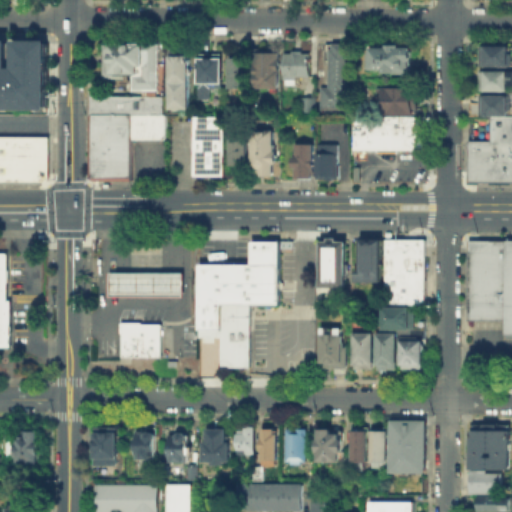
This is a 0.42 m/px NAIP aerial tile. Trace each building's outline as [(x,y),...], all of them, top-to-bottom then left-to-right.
[(7,66),(14,66),(14,39),(46,39),(47,107),(0,107),(0,39),(7,39),(7,66)] [(159,41),(159,88),(134,88),(134,78),(104,77),(104,41),(159,41)] [(330,89),(331,46),(351,46),(351,112),(326,112),(326,88),(330,89)] [(371,73),(371,47),(414,48),(414,73),(371,73)] [(511,49),(511,67),(483,67),(483,49),(511,49)] [(258,89),(258,52),(279,52),(279,89),(258,89)] [(311,56),(311,82),(287,82),(287,56),(311,56)] [(190,59),(190,109),(174,109),(175,59),(190,59)] [(214,102),(203,102),(203,59),(223,59),(223,86),(214,86),(214,102)] [(233,89),(233,61),(249,61),(249,89),(233,89)] [(511,73),(511,91),(483,91),(483,73),(511,73)] [(381,116),(381,89),(419,89),(419,117),(381,116)] [(131,178),(90,177),(91,94),(165,95),(165,137),(131,137),(131,178)] [(511,116),(471,116),(472,103),(483,104),(483,97),(511,97),(511,116)] [(306,100),(317,100),(317,113),(306,113),(306,100)] [(193,115),(192,175),(224,175),(224,115),(193,115)] [(355,150),(356,122),(426,123),(426,151),(355,150)] [(511,183),(471,183),(471,143),(492,143),(492,122),(511,122),(511,183)] [(251,128),(273,128),(273,174),(261,174),(261,168),(251,168),(251,128)] [(248,132),(248,164),(230,164),(230,132),(248,132)] [(0,133),(50,136),(48,180),(0,180),(0,133)] [(295,176),(295,142),(314,142),(314,176),(295,176)] [(316,177),(316,142),(337,142),(337,177),(316,177)] [(360,268),(360,237),(381,237),(381,281),(355,281),(355,268),(360,268)] [(384,303),(385,238),(424,238),(424,303),(384,303)] [(345,239),(345,286),(318,286),(318,239),(345,239)] [(220,303),(248,303),(278,303),(278,240),(251,240),(251,263),(199,263),(199,335),(220,335),(220,303)] [(511,333),(507,333),(507,319),(471,319),(471,240),(511,240),(511,333)] [(0,255),(9,255),(9,302),(14,302),(13,348),(0,348),(0,255)] [(109,271),(109,295),(183,295),(183,271),(109,271)] [(248,303),(249,365),(220,365),(220,335),(220,303),(248,303)] [(383,328),(383,305),(415,305),(414,328),(383,328)] [(122,321),(121,355),(162,356),(162,322),(122,321)] [(320,366),(321,327),(341,327),(341,345),(346,345),(346,366),(320,366)] [(353,367),(353,331),(373,331),(373,367),(353,367)] [(376,367),(376,331),(397,331),(396,367),(376,367)] [(400,367),(401,338),(422,339),(422,367),(400,367)] [(390,470),(390,420),(425,420),(425,470),(390,470)] [(342,428),(342,461),(317,460),(317,428),(342,428)] [(469,428),(469,467),(510,467),(510,428),(469,428)] [(14,429),(36,429),(36,462),(14,462),(14,429)] [(351,429),(367,429),(367,461),(351,461),(351,429)] [(371,462),(371,429),(387,429),(387,462),(371,462)] [(239,455),(239,430),(256,430),(256,455),(239,455)] [(207,463),(207,431),(232,431),(232,463),(207,463)] [(262,466),(262,431),(281,431),(281,466),(262,466)] [(308,433),(308,465),(292,465),(292,433),(308,433)] [(96,460),(96,434),(119,434),(119,460),(96,460)] [(137,457),(137,434),(157,434),(157,457),(137,457)] [(171,466),(171,435),(189,435),(189,466),(171,466)] [(192,479),(192,465),(202,466),(202,479),(192,479)] [(255,481),(255,467),(266,467),(266,481),(255,481)] [(469,492),(470,468),(486,469),(486,471),(502,471),(502,492),(469,492)] [(242,511),(242,486),(306,486),(306,511),(242,511)] [(171,511),(171,487),(195,487),(195,511),(171,511)] [(97,511),(97,488),(161,489),(161,511),(97,511)] [(511,510),(478,510),(478,493),(511,493),(511,510)] [(368,511),(368,500),(413,500),(413,511),(368,511)]
